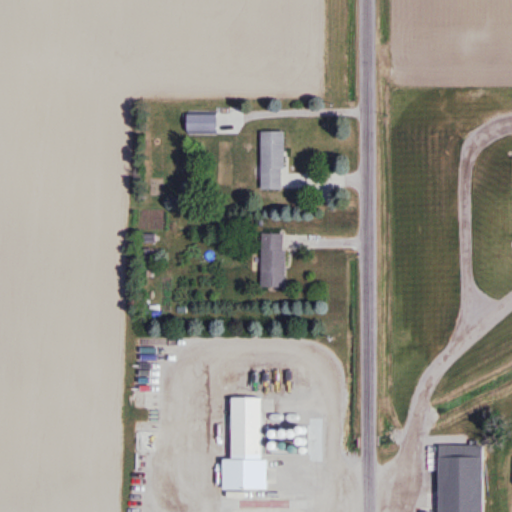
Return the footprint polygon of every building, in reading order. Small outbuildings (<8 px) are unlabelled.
[(218,114),(189,114),(189,132),(218,132),(218,114)] [(263,131),(263,191),(286,191),(286,131),(263,131)] [(264,288),(287,288),(286,234),(263,234),(264,288)] [(264,456),(264,397),(233,397),(233,456),(264,456)] [(484,511),(484,446),(441,446),(440,511),(484,511)] [(232,468),(232,494),(310,494),(310,468),(232,468)]
